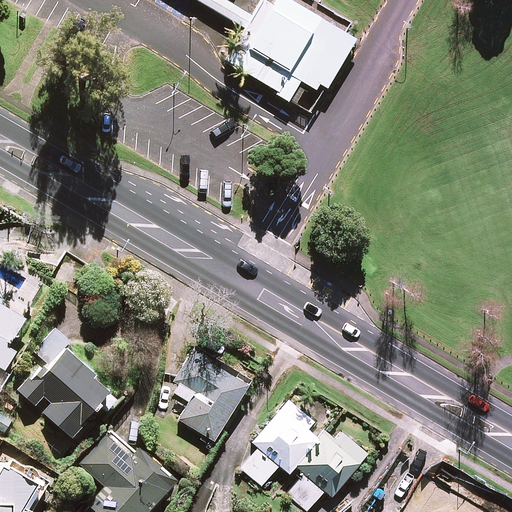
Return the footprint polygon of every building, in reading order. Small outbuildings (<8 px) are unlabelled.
[(256,14),(232,0),(201,0),(247,27),(256,14)] [(280,0),(292,0),(344,32),(350,23),(312,0),(278,0),(276,4),(269,0),(263,0),(256,14),(247,27),(227,61),(292,101),(305,80),(252,47),(280,0)] [(344,32),(292,0),(280,0),(252,47),(305,80),(328,92),(360,40),(344,32)] [(27,318),(0,300),(0,366),(6,370),(18,350),(10,345),(27,318)] [(114,393),(66,346),(21,391),(35,405),(45,395),(52,402),(44,410),(70,437),(114,393)] [(251,382),(195,347),(177,376),(183,379),(175,392),(190,402),(179,419),(214,441),(251,382)] [(314,421),(289,400),(253,443),(258,447),(241,468),(262,486),(280,465),(290,473),(296,466),(306,474),(288,495),(308,511),(325,490),(332,496),(368,454),(342,433),(336,440),(323,429),(317,437),(308,429),(314,421)] [(2,410),(0,411),(0,432),(5,436),(16,421),(2,410)] [(133,451),(111,432),(82,465),(105,486),(89,505),(97,511),(147,511),(176,480),(138,446),(133,451)] [(31,511),(44,483),(0,464),(0,511),(31,511)]
